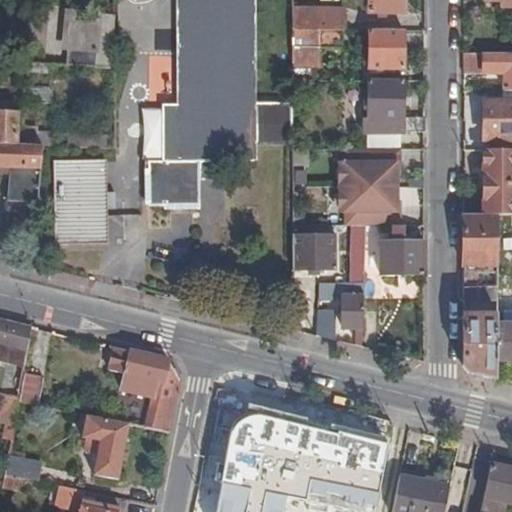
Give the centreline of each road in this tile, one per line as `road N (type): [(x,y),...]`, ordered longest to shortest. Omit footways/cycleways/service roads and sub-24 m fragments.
road 1 (residential): [(442,0),(442,405)]
road 2 (secondary): [(205,346),(442,405)]
road 3 (secondary): [(0,295),(205,346)]
road 4 (residential): [(173,511),(205,346)]
